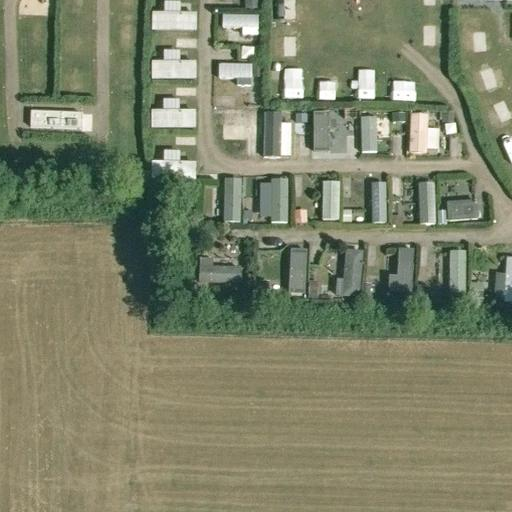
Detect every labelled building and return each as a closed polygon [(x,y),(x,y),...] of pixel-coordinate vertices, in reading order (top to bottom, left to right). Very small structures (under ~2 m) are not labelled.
[(225,12),(226,32),(239,31),(240,41),(262,39),(259,10),(225,12)] [(449,44),(445,22),(434,24),(438,46),(449,44)] [(277,62),(292,63),(293,40),(278,39),(277,62)] [(221,81),(244,82),(244,90),(253,90),(253,79),(255,79),(255,62),(221,61),(221,81)] [(199,63),(158,65),(159,82),(200,80),(199,63)] [(382,100),(382,78),(360,78),(361,101),(382,100)] [(296,95),(299,84),(286,80),(282,91),(296,95)] [(500,104),(481,114),(490,132),(509,123),(500,104)] [(224,112),(225,137),(244,136),(244,132),(265,131),(264,110),(224,112)] [(408,147),(441,149),(442,126),(430,126),(431,112),(410,111),(408,147)] [(158,113),(158,130),(198,129),(198,112),(158,113)] [(284,125),(284,112),(269,112),(269,161),(287,161),(287,125),(284,125)] [(314,113),(314,145),(330,146),(331,113),(314,113)] [(365,155),(381,155),(379,115),(363,116),(365,155)] [(503,161),(511,159),(511,140),(499,143),(503,161)] [(166,174),(200,176),(201,163),(166,162),(166,174)] [(340,220),(340,180),(325,180),(325,220),(340,220)] [(439,224),(437,180),(421,180),(423,225),(439,224)] [(227,221),(243,221),(244,181),(227,181),(227,221)] [(382,217),(386,182),(377,181),(373,216),(382,217)] [(419,204),(418,181),(406,181),(407,204),(419,204)] [(291,222),(290,188),(278,188),(279,223),(291,222)] [(480,218),(479,201),(449,202),(450,219),(480,218)] [(294,206),(297,222),(309,220),(307,205),(294,206)] [(511,252),(501,253),(503,300),(511,299),(511,252)] [(200,264),(200,278),(241,277),(240,263),(200,264)]
